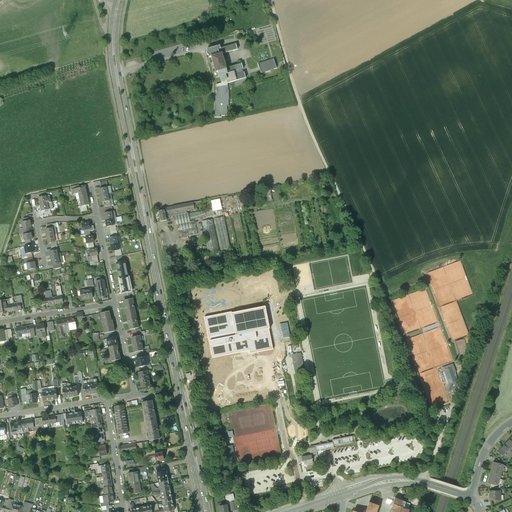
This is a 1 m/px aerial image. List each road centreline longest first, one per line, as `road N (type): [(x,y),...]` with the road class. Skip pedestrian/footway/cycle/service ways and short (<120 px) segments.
road 1 (primary): [(205,511),(115,70),(117,1)]
road 2 (track): [(436,444),(310,132),(269,0)]
road 3 (residential): [(339,494),(415,480),(469,497)]
